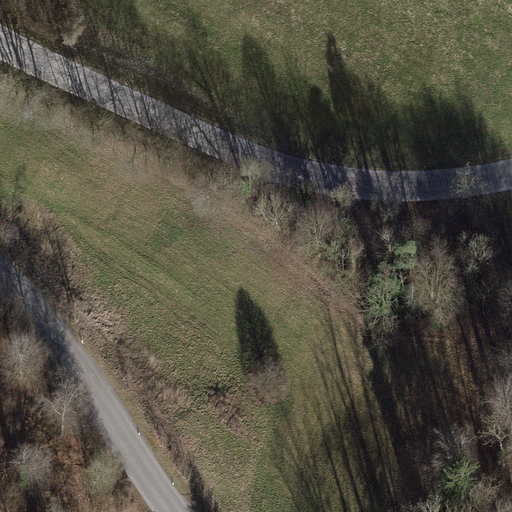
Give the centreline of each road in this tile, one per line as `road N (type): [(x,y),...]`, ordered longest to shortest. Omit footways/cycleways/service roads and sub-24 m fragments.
road 1 (tertiary): [(511,172),(421,186),(304,174),(223,146),(0,41)]
road 2 (tertiary): [(0,271),(59,340),(174,511)]
